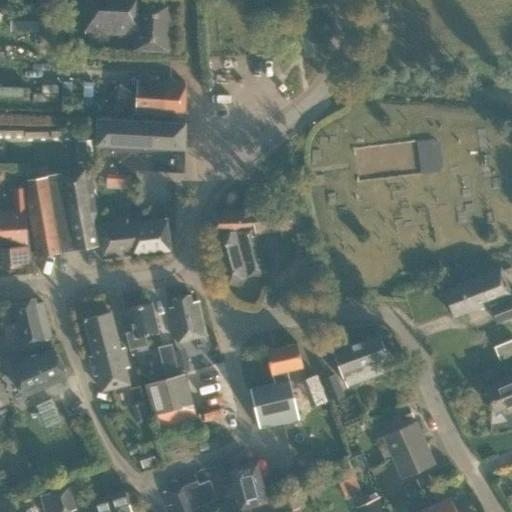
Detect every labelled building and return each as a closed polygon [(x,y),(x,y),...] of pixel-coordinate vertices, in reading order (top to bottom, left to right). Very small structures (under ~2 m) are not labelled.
[(138,0),(86,0),(85,32),(136,35),(135,48),(168,50),(171,3),(139,1),(138,0)] [(262,50),(259,3),(211,5),(213,53),(262,50)] [(9,10),(9,14),(9,27),(9,28),(37,28),(37,10),(9,10)] [(185,82),(137,79),(136,83),(121,82),(120,105),(135,106),(135,112),(184,115),(185,82)] [(62,81),(61,105),(71,105),(72,81),(62,81)] [(83,82),(82,105),(92,106),(93,82),(83,82)] [(29,87),(0,85),(0,95),(29,97),(29,87)] [(136,169),(183,171),(184,149),(185,123),(97,118),(97,158),(96,170),(136,172),(136,169)] [(0,134),(23,135),(23,126),(0,125),(0,134)] [(25,138),(48,138),(48,127),(25,128),(25,138)] [(68,129),(51,130),(51,138),(69,138),(68,129)] [(418,139),(424,171),(445,167),(439,136),(418,139)] [(94,162),(93,150),(78,151),(79,163),(94,162)] [(126,219),(97,223),(89,169),(28,179),(27,199),(37,255),(100,244),(102,257),(131,253),(131,256),(171,250),(166,217),(127,223),(126,219)] [(106,185),(130,186),(130,174),(106,173),(106,185)] [(29,261),(25,186),(12,187),(13,209),(0,209),(0,259),(1,259),(1,266),(19,265),(19,262),(29,261)] [(280,230),(281,237),(303,233),(298,208),(211,211),(215,236),(210,237),(222,283),(267,270),(257,234),(280,230)] [(489,304),(489,305),(491,305),(497,320),(511,314),(511,289),(509,290),(500,267),(459,283),(460,285),(443,292),(453,316),(474,307),(475,309),(489,304)] [(197,300),(191,302),(189,294),(172,298),(173,306),(169,307),(177,342),(205,335),(197,300)] [(36,303),(34,297),(12,303),(17,322),(13,323),(19,346),(52,337),(42,301),(36,303)] [(157,332),(151,303),(128,308),(134,336),(127,338),(129,349),(147,345),(145,335),(157,332)] [(120,348),(110,312),(84,318),(93,355),(89,356),(94,375),(98,374),(102,390),(129,383),(125,367),(128,366),(123,347),(120,348)] [(391,368),(378,334),(333,352),(346,385),(391,368)] [(509,356),(511,354),(511,338),(503,342),(509,356)] [(177,367),(174,353),(171,343),(158,346),(164,373),(178,370),(177,367)] [(302,366),(297,343),(265,350),(273,383),(250,389),(259,427),(298,418),(287,370),(302,366)] [(23,396),(66,377),(53,348),(10,366),(23,396)] [(174,353),(177,367),(187,365),(183,351),(174,353)] [(192,404),(192,402),(184,373),(145,383),(154,414),(192,404)] [(505,406),(507,412),(511,410),(511,375),(492,383),(494,388),(487,391),(494,411),(505,406)] [(324,380),(332,402),(343,398),(335,376),(324,380)] [(0,406),(9,402),(0,382),(0,406)] [(131,404),(144,401),(140,384),(127,388),(131,404)] [(410,407),(398,413),(403,421),(414,415),(410,407)] [(392,456),(425,442),(415,420),(382,435),(392,456)] [(425,442),(392,456),(401,478),(434,463),(425,442)] [(152,451),(139,455),(143,467),(156,463),(152,451)] [(225,463),(216,465),(219,478),(229,476),(225,463)] [(266,501),(256,463),(230,470),(240,508),(266,501)] [(354,472),(341,476),(346,493),(359,490),(354,472)] [(428,474),(417,480),(421,489),(432,483),(428,474)] [(217,498),(209,479),(190,487),(187,481),(163,491),(169,505),(172,503),(175,511),(200,511),(198,507),(217,498)] [(64,511),(75,509),(68,486),(41,495),(45,511),(64,511)] [(131,511),(125,492),(85,504),(87,511),(131,511)] [(294,494),(281,499),(285,511),(299,508),(294,494)] [(384,505),(380,496),(354,507),(356,511),(384,511),(382,506),(384,505)] [(429,505),(432,511),(456,511),(449,496),(429,505)]
